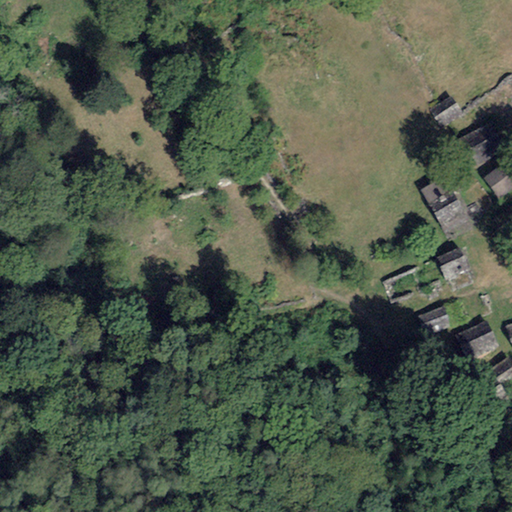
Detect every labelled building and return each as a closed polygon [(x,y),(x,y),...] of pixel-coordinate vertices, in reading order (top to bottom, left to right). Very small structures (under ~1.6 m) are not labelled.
[(453,98),(425,111),(436,133),(463,121),(453,98)] [(484,124),(456,139),(474,173),(502,158),(484,124)] [(511,177),(500,164),(484,178),(504,200),(511,193),(511,177)] [(446,177),(420,190),(448,240),(473,227),(446,177)] [(511,225),(511,200),(495,216),(508,229),(511,225)] [(460,250),(433,261),(441,282),(468,272),(460,250)] [(12,296),(0,297),(0,322),(15,321),(12,296)] [(442,307),(413,318),(421,338),(449,326),(442,307)] [(485,322),(454,337),(468,365),(499,350),(485,322)] [(511,367),(507,358),(473,375),(489,407),(508,398),(500,383),(511,377),(511,367)] [(511,404),(497,413),(511,439),(511,404)]
